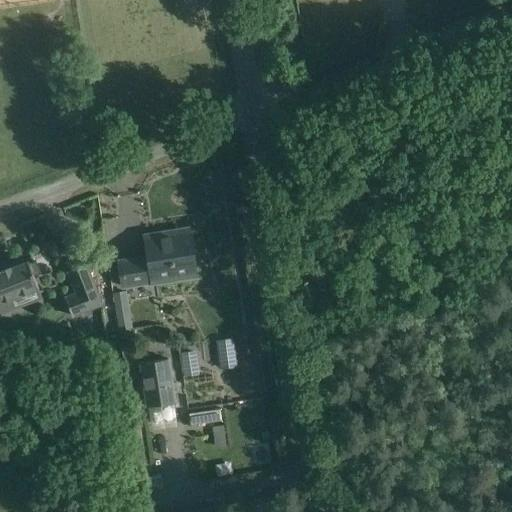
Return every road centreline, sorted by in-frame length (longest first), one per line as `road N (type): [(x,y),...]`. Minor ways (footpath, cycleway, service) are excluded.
road 1 (unclassified): [(311,511),(245,116)]
road 2 (track): [(245,116),(511,13)]
road 3 (unclassified): [(245,116),(0,204)]
